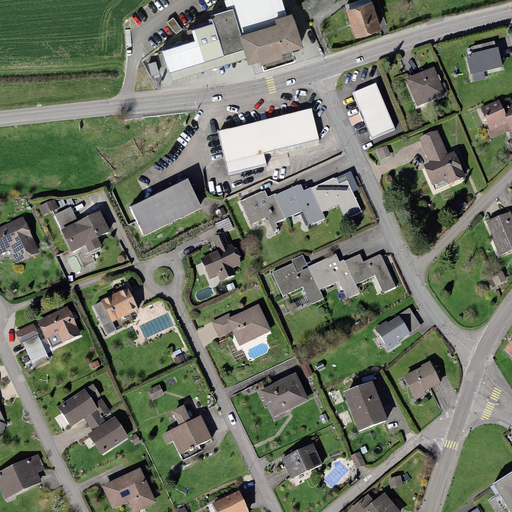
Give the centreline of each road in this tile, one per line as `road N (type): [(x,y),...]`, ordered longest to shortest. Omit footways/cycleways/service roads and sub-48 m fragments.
road 1 (secondary): [(318,70),(226,94),(0,119)]
road 2 (residential): [(273,511),(165,286)]
road 3 (residential): [(318,70),(412,275)]
road 4 (secondary): [(511,14),(318,70)]
road 5 (residential): [(78,511),(0,344)]
road 6 (residential): [(454,437),(410,444),(327,511)]
road 7 (residential): [(511,173),(412,275)]
